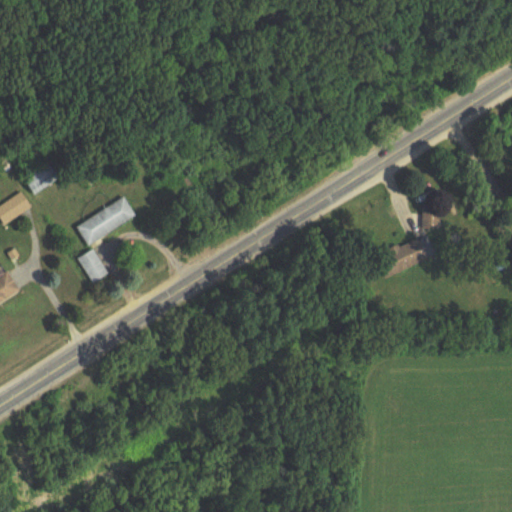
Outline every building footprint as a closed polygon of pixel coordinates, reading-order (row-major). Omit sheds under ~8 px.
[(60,180),(49,162),(22,178),(34,197),(60,180)] [(32,207),(21,193),(0,208),(0,219),(6,227),(32,207)] [(136,218),(124,199),(77,228),(89,248),(136,218)] [(422,209),(422,230),(441,230),(441,209),(422,209)] [(377,257),(385,278),(435,259),(427,238),(377,257)] [(79,259),(91,285),(108,277),(96,251),(79,259)] [(0,278),(0,305),(21,292),(8,273),(0,278)]
